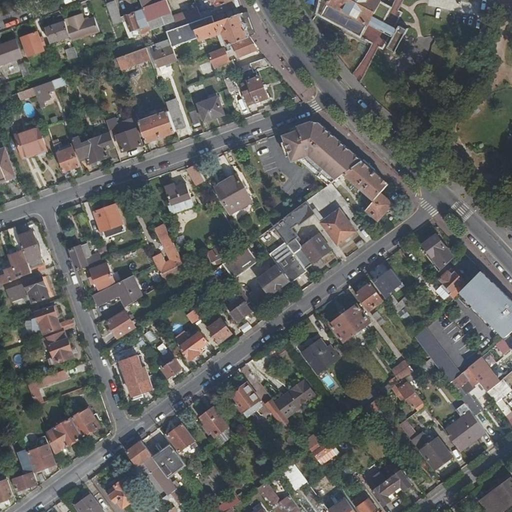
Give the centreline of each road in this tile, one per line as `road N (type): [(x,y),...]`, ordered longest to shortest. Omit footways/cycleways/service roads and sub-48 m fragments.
road 1 (residential): [(445,198),(126,438)]
road 2 (residential): [(44,204),(334,98)]
road 3 (residential): [(126,438),(44,204)]
road 4 (tertiary): [(334,98),(445,198)]
road 5 (residential): [(126,438),(27,511)]
road 6 (tertiary): [(265,0),(334,98)]
